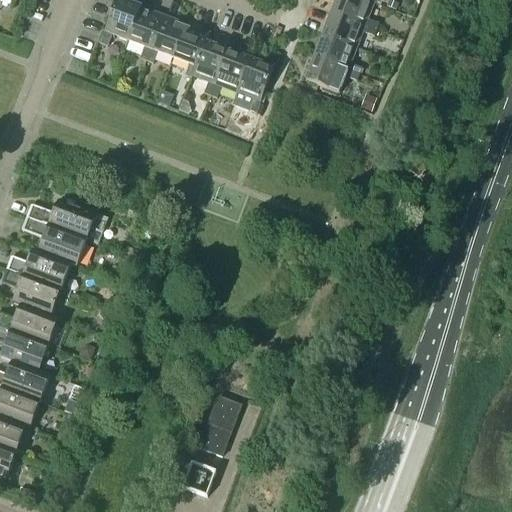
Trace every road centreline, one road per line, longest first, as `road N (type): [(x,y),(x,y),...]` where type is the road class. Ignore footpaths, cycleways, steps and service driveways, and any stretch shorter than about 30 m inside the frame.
road 1 (tertiary): [(375,511),(511,139)]
road 2 (residential): [(0,186),(71,0)]
road 3 (residential): [(199,0),(283,33),(295,0)]
